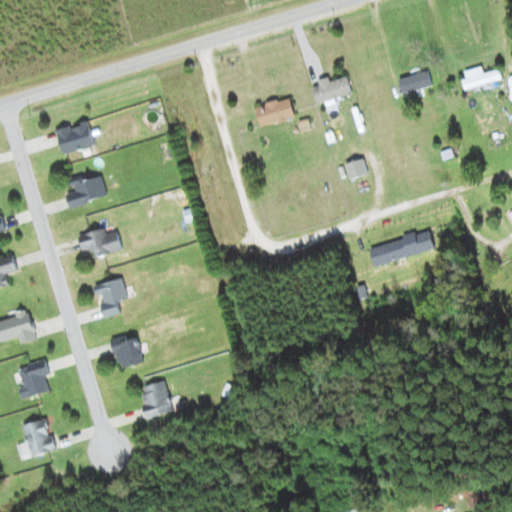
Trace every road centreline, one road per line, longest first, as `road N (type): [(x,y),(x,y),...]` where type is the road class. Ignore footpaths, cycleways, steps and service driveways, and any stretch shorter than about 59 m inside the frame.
road 1 (residential): [(205,42),(249,209),(269,242),(305,241),(511,173)]
road 2 (residential): [(7,102),(107,458)]
road 3 (residential): [(0,104),(349,0)]
